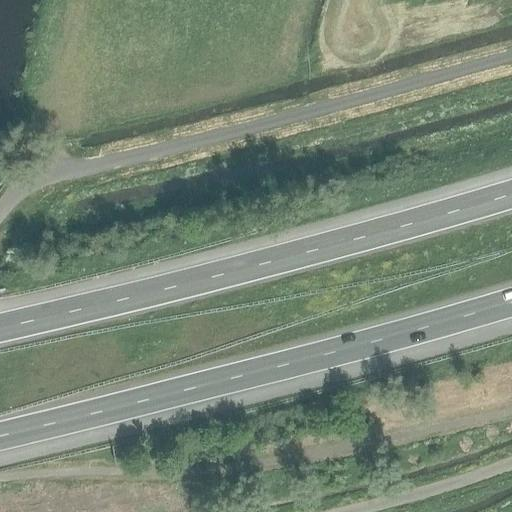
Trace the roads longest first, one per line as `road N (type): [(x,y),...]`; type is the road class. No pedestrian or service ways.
road 1 (motorway): [(511,194),(0,329)]
road 2 (motorway): [(0,436),(511,303)]
road 3 (unclassified): [(64,171),(511,54)]
road 4 (unclassified): [(352,511),(511,465)]
